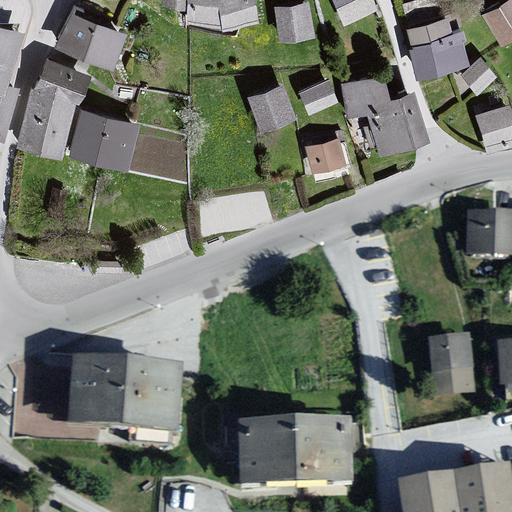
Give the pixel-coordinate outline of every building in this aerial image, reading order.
[(183,0),(158,0),(159,9),(183,10),(183,0)] [(183,0),(183,27),(223,33),(254,21),(250,0),(183,0)] [(306,0),(298,0),(270,4),(276,41),(312,36),(306,0)] [(371,0),(329,0),(339,26),(376,12),(371,0)] [(511,0),(498,0),(494,2),(478,12),(497,44),(511,35),(511,34),(511,0)] [(121,30),(69,10),(54,46),(107,67),(121,30)] [(407,42),(404,43),(412,76),(465,62),(455,26),(447,28),(443,13),(402,24),(407,42)] [(21,25),(0,18),(0,88),(1,89),(21,25)] [(39,73),(79,87),(89,61),(48,46),(39,73)] [(479,54),(456,71),(472,91),(494,74),(479,54)] [(426,136),(409,86),(387,94),(379,69),(338,82),(344,117),(366,111),(378,152),(426,136)] [(326,76),(295,88),(304,113),(336,101),(326,76)] [(30,81),(14,147),(59,157),(75,92),(30,81)] [(277,81),(243,93),(256,130),(290,118),(277,81)] [(0,89),(0,137),(2,137),(15,94),(0,89)] [(511,123),(506,102),(470,112),(482,152),(511,143),(511,123)] [(136,120),(75,106),(65,155),(125,168),(136,120)] [(335,135),(302,145),(310,175),(344,166),(335,135)] [(511,216),(467,214),(464,258),(511,260),(511,216)] [(467,341),(426,344),(430,400),(471,397),(467,341)] [(511,344),(494,345),(496,392),(511,391),(511,344)] [(186,372),(71,363),(65,428),(77,428),(181,437),(186,372)] [(355,425),(237,429),(239,493),(357,489),(355,425)] [(511,511),(511,486),(510,471),(398,487),(401,511),(511,511)]
